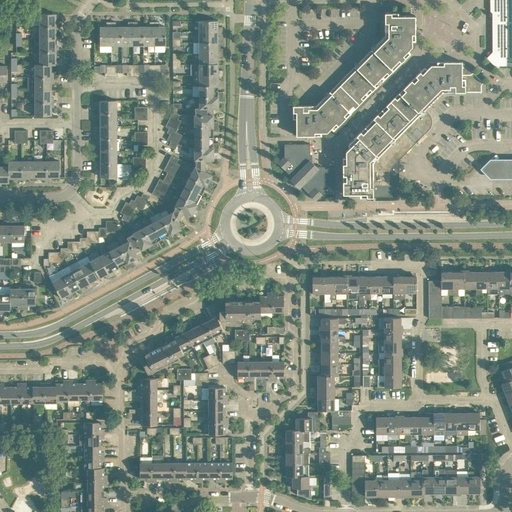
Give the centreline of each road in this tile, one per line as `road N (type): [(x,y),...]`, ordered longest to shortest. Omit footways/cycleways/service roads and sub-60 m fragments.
road 1 (residential): [(291,285),(308,268),(420,267),(416,399)]
road 2 (tertiary): [(0,348),(55,340),(233,244)]
road 3 (tertiary): [(226,232),(53,328),(0,335)]
road 4 (tertiary): [(278,233),(511,234)]
road 5 (residential): [(247,497),(248,424),(292,386),(291,285)]
road 6 (tertiary): [(511,223),(279,220)]
road 7 (residential): [(291,285),(283,277),(238,277),(168,313),(119,350),(113,368)]
road 8 (residential): [(344,511),(343,455),(363,406),(405,407),(416,399)]
road 9 (residential): [(113,368),(129,511)]
